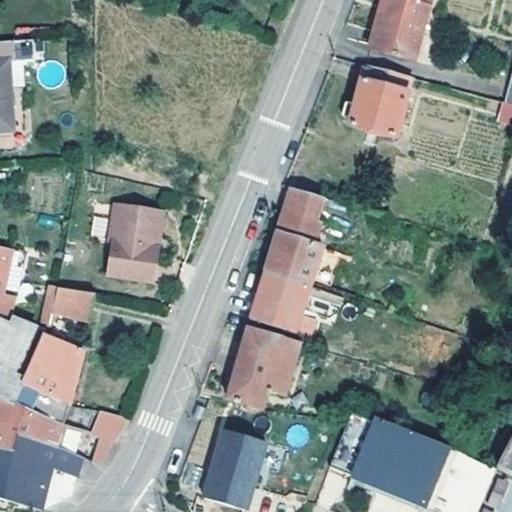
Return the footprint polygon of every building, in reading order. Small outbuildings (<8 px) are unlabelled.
[(429,5),(409,0),(383,0),(371,47),(415,58),(429,5)] [(33,39),(0,40),(0,130),(12,130),(9,61),(34,60),(33,39)] [(413,76),(366,64),(355,103),(348,101),(343,115),(352,118),(350,125),(397,137),(413,76)] [(279,231),(306,239),(312,220),(316,222),(324,197),(292,187),(279,231)] [(143,247),(148,211),(113,206),(108,243),(112,244),(107,275),(145,280),(150,248),(143,247)] [(143,247),(150,248),(155,212),(148,211),(143,247)] [(321,223),(316,222),(312,220),(306,239),(315,242),(321,223)] [(306,239),(279,231),(273,248),(266,271),(311,285),(323,244),(315,242),(306,239)] [(11,250),(0,247),(0,316),(9,320),(8,316),(14,296),(2,292),(11,250)] [(302,314),(311,285),(266,271),(257,301),(251,319),(310,337),(316,318),(302,314)] [(42,322),(46,323),(48,324),(51,310),(56,288),(49,285),(42,322)] [(95,294),(56,288),(51,310),(91,320),(95,294)] [(0,365),(23,376),(41,334),(43,329),(11,315),(9,320),(0,316),(0,365)] [(497,346),(511,351),(511,349),(511,320),(510,320),(497,346)] [(254,406),(262,407),(269,390),(285,395),(301,343),(248,328),(235,371),(227,398),(254,406)] [(84,349),(41,334),(23,376),(40,393),(69,405),(84,349)] [(64,425),(69,405),(40,393),(23,376),(0,365),(0,397),(58,424),(64,425)] [(0,446),(75,459),(85,431),(64,425),(58,424),(0,397),(0,446)] [(102,411),(91,433),(116,439),(129,418),(102,411)] [(330,466),(352,475),(374,421),(353,412),(330,466)] [(374,421),(352,475),(427,506),(451,449),(375,418),(374,421)] [(263,440),(220,429),(200,496),(243,508),(253,476),(248,475),(252,462),(258,458),(263,440)] [(100,447),(107,453),(116,439),(91,433),(86,442),(100,447)] [(511,437),(498,465),(511,472),(511,437)] [(83,459),(75,459),(0,446),(0,498),(32,507),(41,510),(48,468),(78,476),(83,459)] [(451,449),(427,506),(441,511),(477,511),(496,468),(451,449)] [(253,476),(258,458),(252,462),(248,475),(253,476)] [(74,488),(78,476),(48,468),(41,510),(50,505),(55,484),(74,488)] [(424,511),(427,506),(352,475),(349,481),(424,511)] [(497,478),(487,503),(496,507),(507,482),(497,478)]
